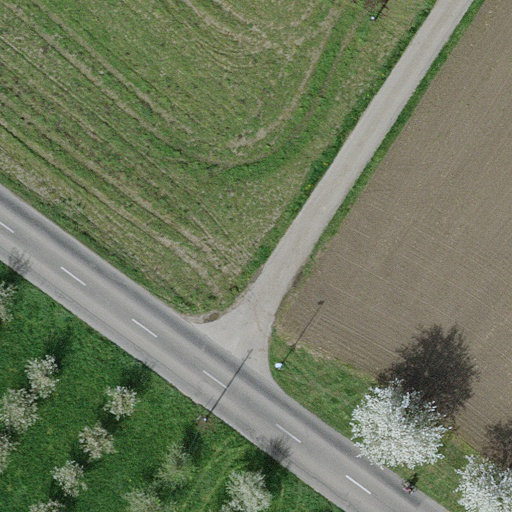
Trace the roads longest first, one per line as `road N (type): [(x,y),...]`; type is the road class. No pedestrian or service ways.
road 1 (unclassified): [(204,358),(443,0)]
road 2 (tertiary): [(0,207),(204,358)]
road 3 (tertiary): [(204,358),(406,511)]
